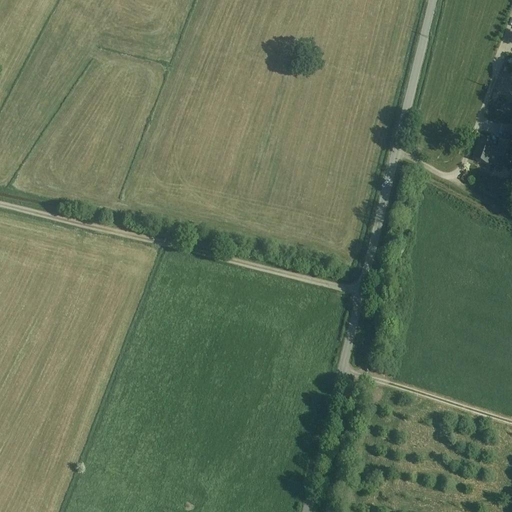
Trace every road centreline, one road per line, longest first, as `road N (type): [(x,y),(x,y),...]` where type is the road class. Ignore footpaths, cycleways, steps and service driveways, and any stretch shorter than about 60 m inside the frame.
road 1 (unclassified): [(433,0),(306,511)]
road 2 (track): [(361,290),(0,202)]
